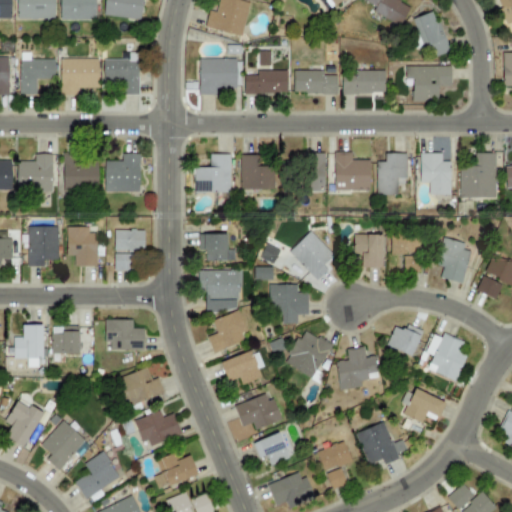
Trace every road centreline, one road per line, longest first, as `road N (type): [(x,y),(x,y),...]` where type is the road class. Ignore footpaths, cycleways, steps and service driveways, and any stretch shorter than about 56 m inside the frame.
road 1 (tertiary): [(172,0),(163,63),(166,305),(243,511)]
road 2 (residential): [(0,121),(511,122)]
road 3 (residential): [(511,351),(448,458),(402,492),(352,511)]
road 4 (residential): [(511,347),(462,310),(424,299),(354,306)]
road 5 (residential): [(165,293),(0,293)]
road 6 (residential): [(474,122),(471,34),(455,0)]
